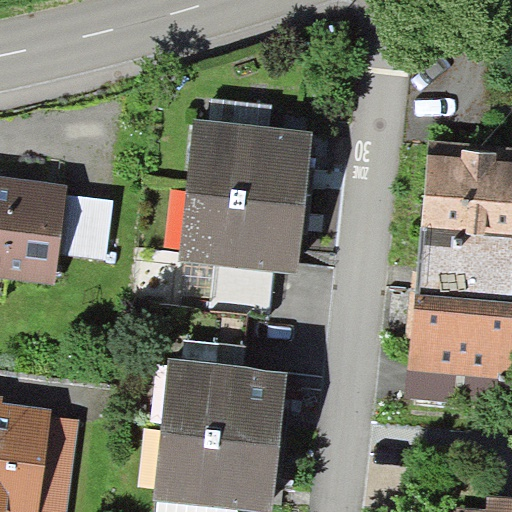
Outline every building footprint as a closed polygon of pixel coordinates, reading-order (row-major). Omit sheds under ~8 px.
[(205,126),(198,192),(297,203),(304,137),(205,126)] [(504,377),(511,292),(511,156),(426,149),(406,368),(504,377)] [(0,272),(47,279),(58,193),(0,185),(0,272)] [(270,266),(290,268),(297,203),(198,192),(191,258),(211,260),(208,286),(268,292),(270,266)] [(265,321),(268,292),(208,286),(205,315),(245,319),(265,321)] [(242,345),(245,319),(205,315),(185,313),(182,339),(242,345)] [(173,431),(272,441),(279,375),(239,371),(242,345),(182,339),(180,365),(173,431)] [(0,511),(4,510),(5,505),(25,508),(37,417),(0,412),(0,511)] [(265,507),(272,441),(173,431),(166,496),(265,507)] [(511,511),(511,508),(489,507),(493,458),(417,451),(411,511),(511,511)]
